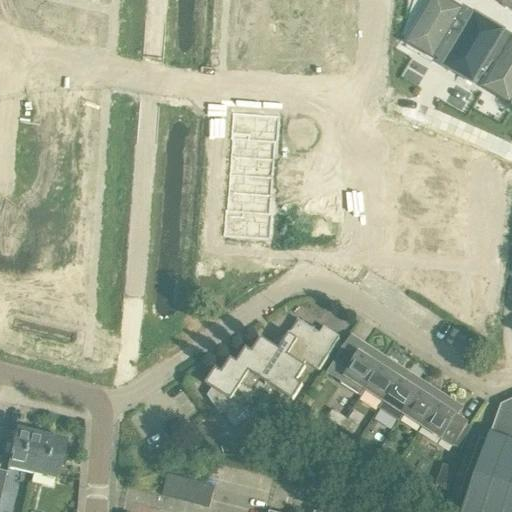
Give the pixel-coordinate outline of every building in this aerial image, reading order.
[(258,0),(257,12),(286,14),(286,0),(258,0)] [(286,0),(286,14),(314,16),(314,11),(314,0),(286,0)] [(511,0),(506,0),(502,7),(511,12),(511,0)] [(314,16),(313,23),(316,23),(321,23),(322,11),(314,11),(314,16)] [(322,11),(321,23),(324,23),(329,24),(330,12),(322,11)] [(257,12),(256,30),(284,32),(286,14),(257,12)] [(286,14),(284,32),(312,34),(313,23),(314,16),(286,14)] [(256,30),(255,49),(283,51),(284,32),(256,30)] [(284,32),(283,51),(311,53),(311,47),(312,34),(284,32)] [(311,53),(311,59),(313,59),(318,59),(319,47),(311,47),(311,53)] [(319,47),(318,59),(321,59),(326,60),(327,48),(319,47)] [(255,49),(253,68),(282,70),(283,51),(255,49)] [(283,51),(282,70),(310,72),(311,59),(311,53),(283,51)] [(54,92),(53,111),(90,114),(91,95),(54,92)] [(22,96),(19,104),(34,108),(36,100),(22,96)] [(19,104),(17,112),(32,116),(34,108),(19,104)] [(53,111),(51,128),(89,131),(90,114),(53,111)] [(233,114),(231,140),(232,140),(275,143),(277,143),(279,117),(233,114)] [(51,128),(50,145),(87,147),(89,131),(51,128)] [(294,129),(293,137),(305,138),(306,130),(294,129)] [(16,134),(15,142),(30,143),(30,135),(16,134)] [(293,137),(292,145),(304,146),(305,138),(293,137)] [(232,140),(231,158),(274,161),(275,143),(232,140)] [(15,142),(14,150),(29,151),(30,143),(15,142)] [(50,145),(49,161),(86,164),(87,147),(50,145)] [(425,151),(424,168),(459,171),(460,154),(425,151)] [(292,154),(291,162),(303,163),(304,155),(292,154)] [(388,157),(387,166),(399,166),(400,158),(388,157)] [(231,158),(229,175),(272,179),(274,161),(231,158)] [(49,161),(48,178),(85,181),(86,164),(49,161)] [(387,166),(387,174),(399,174),(399,166),(387,166)] [(13,167),(12,176),(27,177),(28,169),(13,167)] [(424,168),(423,184),(458,187),(459,171),(424,168)] [(229,175),(228,193),(271,197),(272,179),(229,175)] [(12,176),(12,184),(27,185),(27,177),(12,176)] [(48,178),(46,197),(83,200),(85,181),(48,178)] [(423,184),(422,200),(457,203),(458,187),(423,184)] [(289,190),(288,198),(300,199),(301,191),(289,190)] [(386,190),(385,198),(397,199),(398,190),(386,190)] [(227,211),(270,214),(271,197),(228,193),(227,211)] [(288,198),(288,206),(300,207),(300,199),(288,198)] [(385,198),(384,206),(397,207),(397,199),(385,198)] [(20,200),(18,224),(33,225),(31,244),(79,248),(81,216),(51,214),(52,203),(20,200)] [(422,200),(421,217),(456,219),(457,203),(422,200)] [(225,211),(223,237),(270,241),(272,214),(270,214),(227,211),(225,211)] [(287,216),(286,224),(298,225),(299,217),(287,216)] [(421,217),(420,233),(455,235),(456,219),(421,217)] [(383,222),(383,230),(395,231),(395,222),(383,222)] [(286,224),(286,232),(297,233),(298,225),(286,224)] [(383,230),(382,238),(394,239),(395,231),(383,230)] [(420,233),(418,250),(454,252),(455,235),(420,233)] [(35,271),(33,297),(44,297),(43,307),(64,308),(65,299),(75,300),(77,274),(35,271)] [(217,370),(211,379),(207,385),(213,389),(208,396),(220,414),(225,411),(235,426),(250,416),(252,418),(261,411),(260,410),(268,404),(269,405),(270,404),(262,399),(270,386),(294,401),(303,386),(297,382),(306,368),(303,366),(306,362),(320,371),(340,339),(325,330),(322,335),(299,320),(280,351),(262,339),(253,353),(247,349),(238,363),(232,359),(223,374),(217,370)] [(360,398),(365,390),(385,359),(365,347),(351,338),(328,374),(342,383),(340,386),(360,398)] [(365,390),(384,402),(404,372),(385,359),(365,390)] [(403,415),(423,384),(404,372),(384,402),(379,411),(397,424),(403,415)] [(403,415),(422,427),(442,397),(423,384),(403,415)] [(442,397),(422,427),(461,452),(469,431),(471,428),(456,418),(462,409),(442,397)] [(480,439),(453,511),(511,511),(511,400),(501,406),(492,431),(491,433),(488,442),(480,439)] [(341,428),(346,420),(333,411),(327,419),(341,428)] [(346,420),(341,428),(354,437),(359,428),(346,420)] [(33,473),(42,435),(17,429),(8,467),(33,473)] [(42,435),(33,473),(57,478),(66,441),(42,435)] [(435,484),(447,492),(455,470),(442,465),(435,484)] [(208,483),(207,483),(199,481),(193,503),(209,508),(214,492),(206,490),(208,483)]
